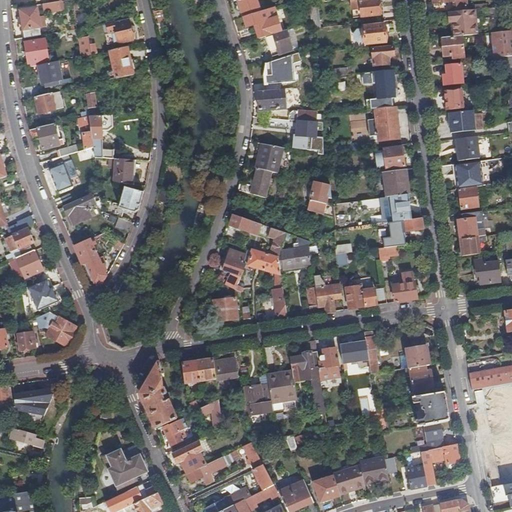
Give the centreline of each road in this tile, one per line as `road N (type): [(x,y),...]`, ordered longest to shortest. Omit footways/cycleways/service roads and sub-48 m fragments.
road 1 (residential): [(219,0),(247,99),(240,149),(167,348)]
road 2 (residential): [(143,0),(160,103),(155,189),(135,247),(93,319)]
road 3 (residential): [(0,21),(28,164),(93,319)]
road 4 (residential): [(410,0),(446,308)]
road 5 (residential): [(167,348),(446,308)]
road 6 (residential): [(446,308),(478,488)]
road 7 (residential): [(184,511),(128,400),(128,366)]
